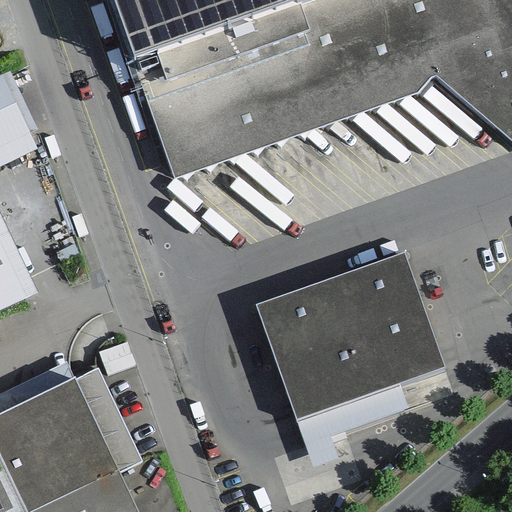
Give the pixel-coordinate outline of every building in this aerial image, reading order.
[(511,0),(116,0),(179,176),(431,87),(511,154),(511,0)] [(0,176),(52,152),(17,81),(0,89),(0,326),(52,301),(0,194),(0,176)] [(487,283),(511,306),(511,257),(487,283)] [(408,268),(261,318),(300,430),(446,379),(408,268)] [(131,343),(102,350),(109,376),(138,368),(131,343)] [(128,511),(77,399),(4,432),(0,423),(0,511),(128,511)]
